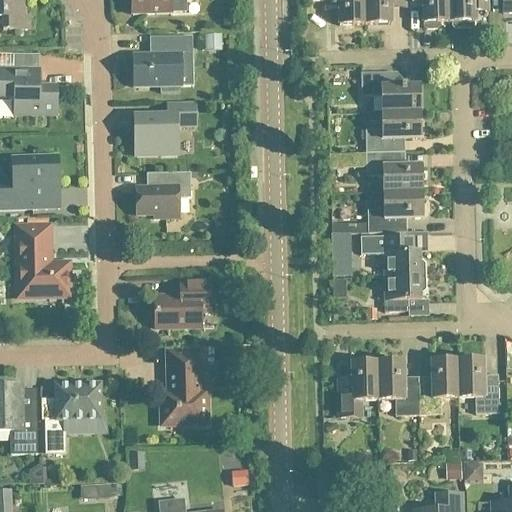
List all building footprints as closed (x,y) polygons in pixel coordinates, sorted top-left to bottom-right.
[(0,0),(0,23),(2,24),(3,31),(29,31),(29,17),(25,17),(24,1),(18,1),(17,0),(0,0)] [(186,14),(185,0),(131,0),(131,16),(171,15),(186,14)] [(310,0),(310,4),(324,4),(324,11),(338,11),(338,26),(365,26),(363,0),(310,0)] [(363,0),(365,26),(391,25),(390,9),(404,8),(404,0),(363,0)] [(449,24),(447,0),(407,0),(408,8),(422,8),(422,28),(426,32),(437,32),(438,29),(438,24),(449,24)] [(447,0),(449,24),(451,24),(451,28),(454,31),(471,30),(473,27),(473,23),(475,23),(475,13),(488,12),(488,0),(447,0)] [(511,14),(511,0),(502,0),(502,15),(511,14)] [(221,36),(205,36),(205,52),(222,52),(221,36)] [(158,56),(132,57),(133,89),(181,88),(181,57),(192,56),(192,38),(157,39),(158,56)] [(333,84),(333,68),(325,68),(325,84),(333,84)] [(39,71),(0,70),(0,98),(14,99),(14,116),(56,117),(56,103),(59,103),(63,99),(64,93),(59,89),(39,88),(39,71)] [(381,115),(419,114),(419,88),(404,88),(401,88),(395,82),(395,74),(360,75),(361,98),(381,98),(381,115)] [(168,117),(134,118),(135,157),(177,156),(177,129),(195,128),(195,104),(168,105),(168,117)] [(382,132),(365,132),(361,132),(361,143),(365,143),(366,155),(404,154),(404,140),(420,140),(419,114),(381,115),(382,132)] [(404,154),(366,155),(366,178),(383,178),(383,195),(421,194),(420,168),(404,168),(404,154)] [(366,170),(365,155),(353,155),(354,170),(366,170)] [(0,211),(59,210),(58,172),(57,172),(56,157),(12,159),(13,186),(0,186),(0,211)] [(147,189),(136,189),(136,217),(153,216),(154,220),(179,220),(179,200),(191,200),(190,174),(146,175),(147,189)] [(421,194),(383,195),(383,212),(367,212),(367,235),(406,234),(406,220),(423,220),(421,194)] [(49,227),(16,228),(17,299),(69,298),(69,265),(50,265),(49,227)] [(350,256),(350,236),(332,237),(332,257),(350,256)] [(401,238),(360,239),(360,258),(383,257),(384,279),(425,278),(425,265),(422,262),(419,262),(418,254),(414,254),(414,238),(401,238)] [(252,277),(237,278),(237,291),(242,291),(242,292),(252,291),(252,277)] [(425,278),(384,279),(384,302),(383,302),(384,314),(408,314),(407,302),(420,302),(419,293),(423,293),(425,290),(425,278)] [(155,299),(156,330),(202,329),(201,314),(210,313),(210,283),(180,283),(181,298),(155,299)] [(376,310),(367,311),(367,321),(377,321),(376,310)] [(231,361),(250,361),(250,348),(231,348),(231,361)] [(162,427),(207,425),(206,393),(200,393),(198,353),(167,354),(168,395),(161,395),(162,427)] [(483,361),(457,362),(458,400),(475,400),(475,416),(498,416),(497,377),(483,377),(483,361)] [(458,400),(457,362),(430,363),(431,379),(417,379),(418,418),(441,417),(441,400),(458,400)] [(403,363),(377,364),(378,402),(395,402),(395,418),(418,418),(417,379),(403,379),(403,363)] [(378,402),(377,364),(351,365),(351,381),(337,381),(338,420),(361,419),(361,402),(378,402)] [(55,421),(44,421),(45,456),(65,456),(65,430),(94,430),(94,421),(100,421),(100,386),(55,387),(55,421)] [(21,387),(0,387),(0,432),(10,433),(10,457),(37,456),(37,412),(21,412),(21,387)] [(143,454),(130,454),(130,472),(144,472),(143,454)] [(335,467),(335,456),(326,456),(326,467),(335,467)] [(461,465),(446,466),(446,482),(462,482),(461,465)] [(39,466),(29,473),(29,485),(42,485),(42,466),(39,466)] [(247,472),(230,473),(232,489),(249,487),(247,472)] [(511,511),(511,488),(509,489),(509,504),(491,504),(491,511),(511,511)] [(0,511),(12,511),(11,492),(0,492),(0,511)] [(413,511),(411,511),(410,511),(461,511),(461,495),(436,496),(436,511),(413,511)] [(185,511),(184,501),(158,504),(159,511),(222,511),(221,511),(185,511)]
